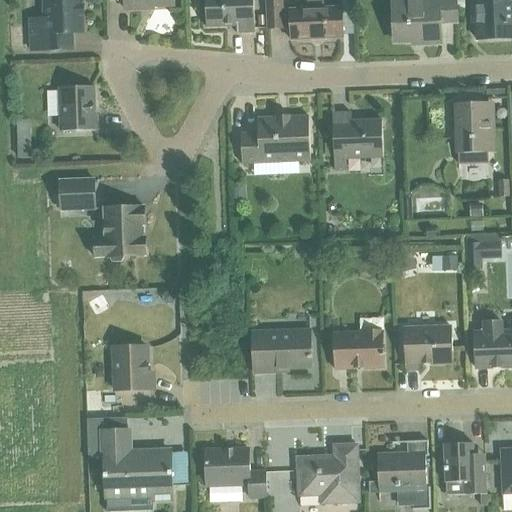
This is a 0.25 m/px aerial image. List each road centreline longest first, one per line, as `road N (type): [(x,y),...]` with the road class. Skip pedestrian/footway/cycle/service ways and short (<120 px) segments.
road 1 (residential): [(155,417),(511,405)]
road 2 (residential): [(230,73),(191,142),(166,151),(154,144),(122,80),(129,64),(140,58),(207,66)]
road 3 (residential): [(230,73),(511,72)]
